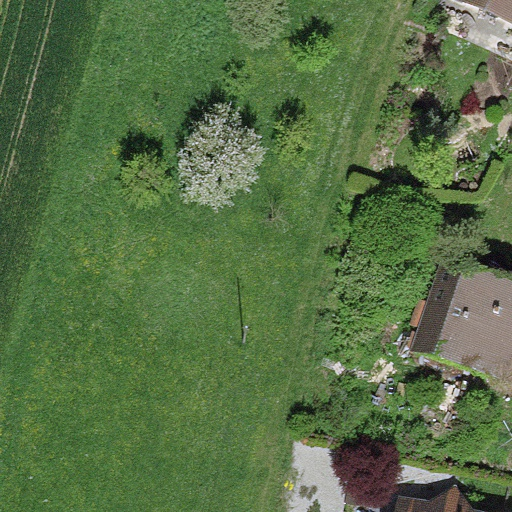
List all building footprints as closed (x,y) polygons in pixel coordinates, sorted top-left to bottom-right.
[(511,0),(455,0),(511,24),(511,0)] [(417,326),(410,347),(511,383),(511,281),(442,257),(427,302),(417,326)] [(417,326),(427,302),(420,299),(410,323),(417,326)] [(456,485),(430,501),(472,509),(456,485)] [(400,495),(396,511),(489,511),(472,509),(430,501),(400,495)]
